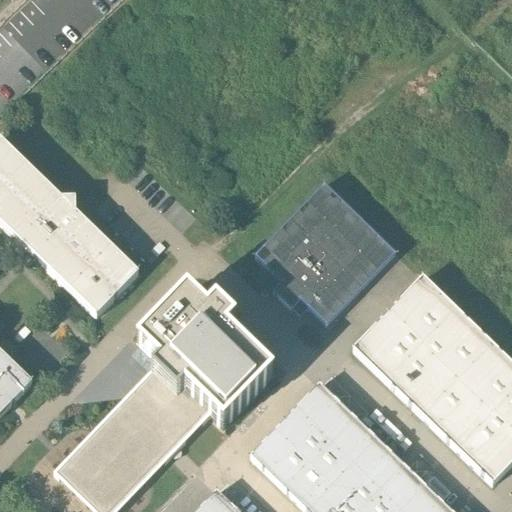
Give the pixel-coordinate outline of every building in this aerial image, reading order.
[(0,145),(0,228),(96,321),(138,278),(75,218),(75,203),(61,204),(0,145)] [(324,190),(254,262),(281,287),(272,296),(300,322),(308,314),(326,330),(395,259),(324,190)] [(511,370),(422,283),(352,356),(491,490),(511,468),(511,370)] [(53,478),(87,511),(121,511),(171,461),(174,462),(176,462),(179,460),(181,458),(181,455),(179,452),(209,421),(222,433),(273,381),(241,351),(247,346),(239,339),(234,344),(226,337),(234,328),(214,309),(206,318),(186,297),(136,349),(139,352),(131,360),(146,375),(154,367),(157,371),(53,478)] [(0,421),(32,389),(0,358),(0,421)] [(250,462),(301,511),(445,511),(319,391),(250,462)] [(231,511),(216,497),(201,511),(231,511)]
